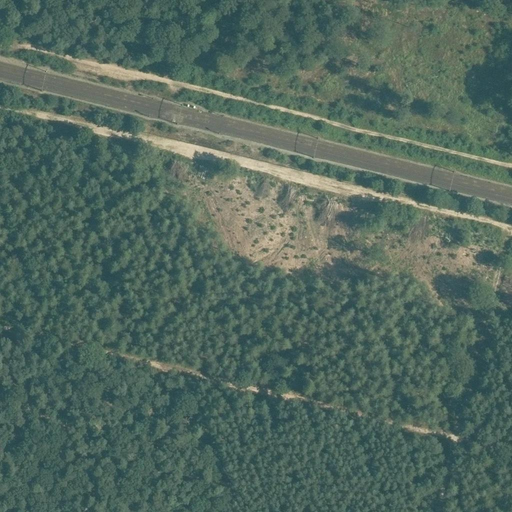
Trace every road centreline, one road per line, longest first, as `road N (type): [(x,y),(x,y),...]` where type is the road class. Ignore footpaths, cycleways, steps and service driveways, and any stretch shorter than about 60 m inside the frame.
road 1 (track): [(511,455),(0,328)]
road 2 (track): [(0,46),(34,47),(511,166)]
road 3 (track): [(511,225),(0,103)]
road 4 (track): [(509,224),(435,511)]
